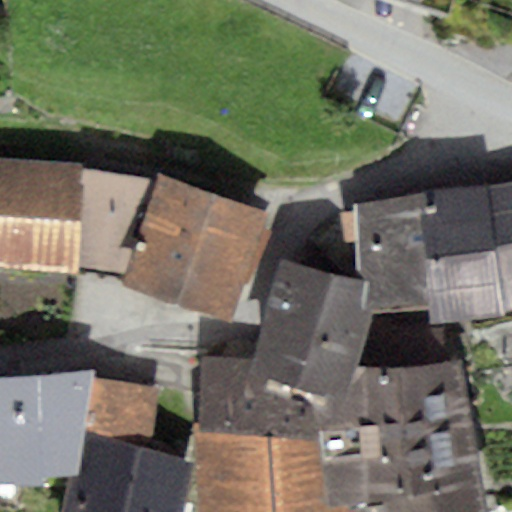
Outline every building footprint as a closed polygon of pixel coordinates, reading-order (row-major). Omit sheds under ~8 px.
[(0,157),(0,267),(77,274),(77,267),(82,169),(82,163),(0,157)] [(157,179),(82,169),(77,267),(124,274),(157,179)] [(269,212),(159,175),(157,179),(124,274),(122,283),(232,320),(269,212)] [(511,182),(485,187),(508,309),(511,307),(511,182)] [(485,187),(423,192),(429,306),(431,321),(509,314),(508,309),(485,187)] [(423,192),(353,204),(353,215),(344,215),(346,239),(354,240),(355,279),(367,282),(361,307),(373,311),(429,306),(423,192)] [(355,279),(282,259),(255,362),(253,367),(347,395),(356,365),(366,335),(373,311),(361,307),(367,282),(355,279)] [(446,360),(444,329),(366,335),(356,365),(446,360)] [(347,395),(253,367),(255,362),(202,356),(200,423),(192,423),(198,511),(354,511),(354,503),(356,365),(347,395)] [(484,511),(459,359),(446,360),(356,365),(354,503),(384,501),(386,511),(484,511)] [(94,372),(0,377),(0,480),(75,473),(81,444),(93,379),(94,372)] [(158,390),(93,379),(81,444),(151,446),(158,390)] [(151,446),(81,444),(75,473),(64,511),(181,511),(193,453),(151,446)]
